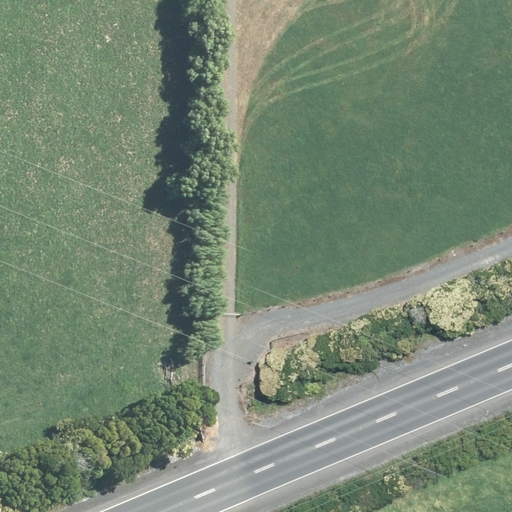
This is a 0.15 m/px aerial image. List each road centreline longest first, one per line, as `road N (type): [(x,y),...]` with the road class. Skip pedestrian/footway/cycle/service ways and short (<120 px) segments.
road 1 (track): [(238,484),(226,399),(224,0)]
road 2 (secondary): [(511,369),(173,511)]
